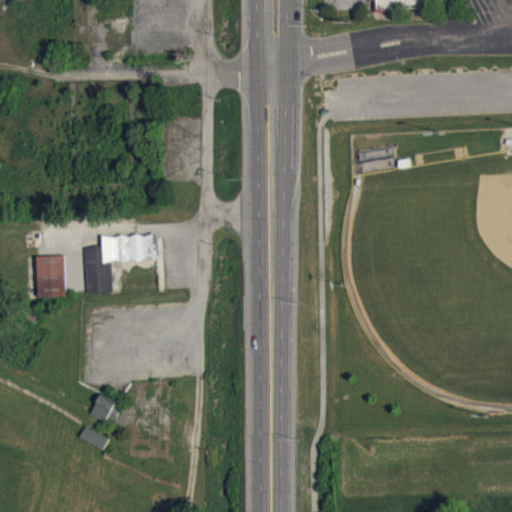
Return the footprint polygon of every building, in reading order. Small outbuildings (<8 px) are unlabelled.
[(433,0),(375,0),(375,19),(391,19),(391,15),(434,15),(433,0)] [(87,246),(105,244),(104,233),(117,235),(124,232),(132,235),(138,231),(146,234),(157,230),(159,258),(147,255),(139,259),(132,256),(125,260),(118,257),(113,259),(115,289),(89,291),(87,246)] [(38,254),(66,253),(68,294),(40,295),(38,254)] [(104,391),(92,411),(106,420),(112,411),(117,414),(124,403),(104,391)] [(94,421),(108,428),(112,420),(119,423),(124,410),(103,401),(94,421)] [(88,424),(110,436),(105,446),(82,434),(88,424)] [(83,445),(107,455),(112,444),(88,434),(83,445)]
